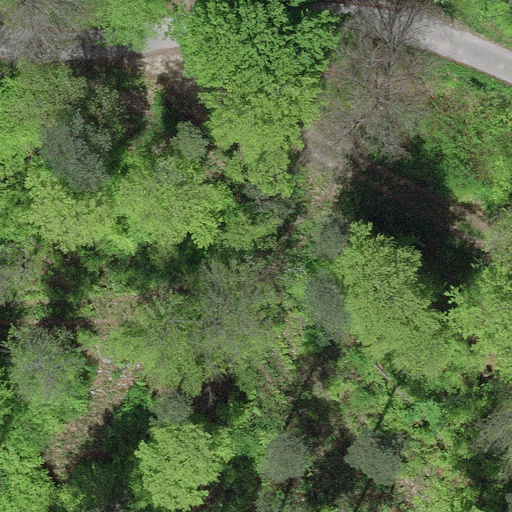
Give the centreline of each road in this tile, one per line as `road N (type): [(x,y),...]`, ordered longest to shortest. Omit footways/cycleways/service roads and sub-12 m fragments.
road 1 (unclassified): [(0,41),(73,48),(241,11),(299,9),(363,13),(511,65)]
road 2 (track): [(109,41),(511,249)]
